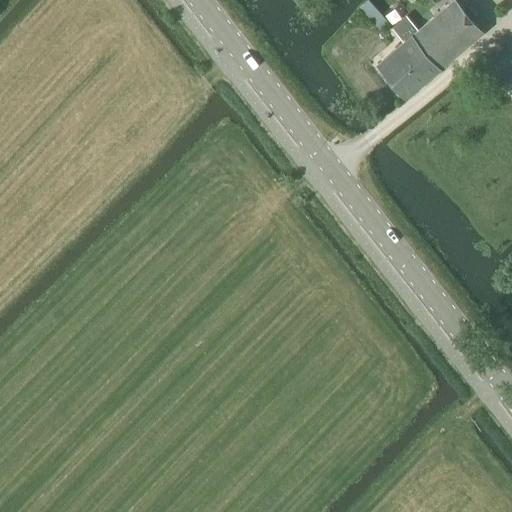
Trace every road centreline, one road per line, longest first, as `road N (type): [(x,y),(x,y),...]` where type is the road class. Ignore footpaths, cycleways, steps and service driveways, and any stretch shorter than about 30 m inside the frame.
road 1 (tertiary): [(511,396),(196,0)]
road 2 (track): [(58,229),(242,58)]
road 3 (track): [(366,511),(501,383)]
road 4 (track): [(235,250),(328,168)]
